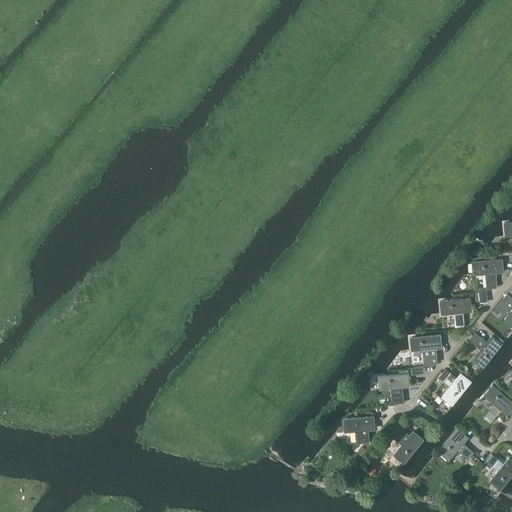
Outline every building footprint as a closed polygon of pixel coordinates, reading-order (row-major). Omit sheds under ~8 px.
[(511,222),(503,223),(504,235),(511,234),(511,222)] [(502,258),(472,261),(473,273),(503,271),(502,258)] [(495,272),(485,273),(485,274),(486,286),(486,288),(496,287),(495,273),(495,272)] [(478,301),(488,301),(488,290),(478,290),(478,301)] [(511,297),(507,293),(501,300),(511,308),(511,297)] [(470,297),(440,300),(441,312),(471,310),(470,297)] [(463,311),(454,312),(454,314),(455,326),(464,326),(463,313),(463,311)] [(475,332),(470,339),(480,347),(481,348),(487,342),(486,341),(475,332)] [(439,335),(408,337),(409,349),(440,347),(439,335)] [(473,363),(482,370),(500,348),(491,340),(473,363)] [(435,348),(422,349),(422,350),(424,363),(437,362),(435,349),(435,348)] [(438,377),(449,385),(456,377),(445,368),(438,377)] [(408,373),(377,375),(378,388),(409,385),(408,373)] [(440,401),(451,410),(471,386),(460,377),(440,401)] [(401,386),(391,387),(393,403),(403,402),(402,395),(401,386)] [(511,405),(493,389),(483,401),(503,419),(511,408),(511,405)] [(485,415),(492,421),(496,416),(489,410),(485,415)] [(374,416),(343,419),(344,431),(375,428),(374,416)] [(391,435),(401,444),(410,434),(408,433),(406,433),(398,426),(391,435)] [(438,451),(447,459),(467,436),(457,428),(438,451)] [(356,443),(369,442),(368,430),(355,431),(356,443)] [(392,460),(403,468),(420,448),(410,439),(392,460)] [(462,442),(457,449),(458,450),(468,458),(470,455),(473,452),(463,443),(462,442)] [(366,449),(361,445),(357,451),(361,454),(366,449)] [(491,453),(486,460),(492,465),(497,459),(491,453)] [(487,485),(499,495),(511,479),(511,465),(507,461),(487,485)] [(366,465),(358,464),(357,471),(364,472),(366,465)]
